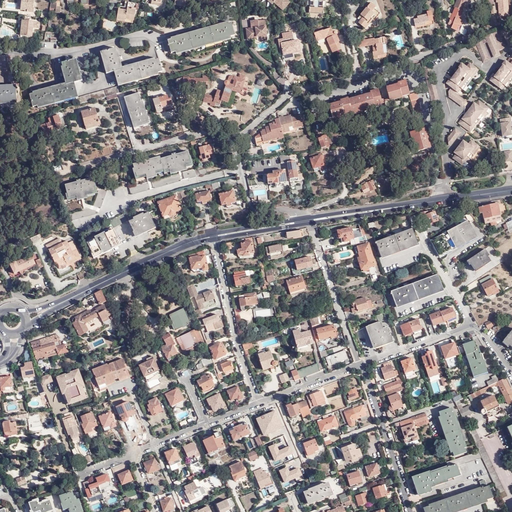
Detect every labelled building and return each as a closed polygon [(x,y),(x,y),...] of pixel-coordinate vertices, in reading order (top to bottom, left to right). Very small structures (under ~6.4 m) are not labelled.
[(23,0),(23,2),(22,10),(29,11),(28,12),(36,13),(37,0),(23,0)] [(271,0),(275,3),(284,12),(292,3),(288,0),(271,0)] [(324,0),(312,0),(312,5),(311,5),(310,12),(324,13),(324,0)] [(457,31),(458,28),(460,28),(463,21),(460,20),(463,12),(461,11),(464,4),(468,6),(469,0),(456,0),(453,8),(454,9),(448,24),(453,26),(452,29),(457,31)] [(500,16),(509,15),(507,0),(503,0),(505,11),(499,12),(500,16)] [(134,21),(137,4),(132,3),(126,2),(125,7),(128,8),(132,8),(131,10),(128,9),(124,8),(123,10),(120,9),(117,20),(125,21),(125,20),(133,21),(134,21)] [(374,18),(375,19),(378,16),(373,12),(376,9),(377,8),(372,3),(366,9),(374,18)] [(360,24),(366,29),(375,19),(374,18),(366,9),(363,13),(367,17),(365,19),(360,24)] [(433,20),(431,13),(427,14),(417,16),(418,19),(414,20),(416,26),(425,24),(425,22),(433,20)] [(40,28),(41,22),(25,20),(24,35),(34,36),(34,27),(40,28)] [(257,20),(249,21),(250,28),(245,29),(246,39),(255,38),(255,37),(260,36),(261,40),(266,40),(264,20),(257,20)] [(230,36),(235,35),(231,22),(227,23),(226,21),(170,37),(170,38),(167,39),(171,52),(175,51),(176,53),(230,38),(230,36)] [(511,45),(511,35),(508,26),(476,40),(485,62),(488,61),(490,58),(487,55),(488,53),(485,50),(486,49),(483,46),(485,43),(488,42),(489,42),(491,43),(491,46),(494,47),(493,51),(496,52),(495,55),(498,57),(502,55),(500,50),(506,48),(501,44),(503,42),(499,39),(501,37),(505,35),(508,36),(508,40),(510,41),(509,46),(509,47),(511,45)] [(315,33),(318,42),(323,41),(328,39),(332,53),(342,49),(340,42),(341,42),(339,35),(339,34),(340,34),(340,33),(340,32),(339,32),(338,32),(338,31),(334,32),(332,28),(315,33)] [(283,47),(284,50),(285,55),(294,53),(302,52),(299,40),(283,44),(281,38),(278,39),(280,48),(283,47)] [(380,56),(385,56),(384,45),(383,40),(383,38),(383,39),(375,40),(375,39),(366,40),(367,46),(374,46),(375,59),(380,58),(380,56)] [(489,42),(495,58),(498,57),(495,55),(496,52),(493,51),(494,47),(491,46),(491,43),(489,42)] [(490,58),(488,61),(491,59),(485,43),(483,46),(486,49),(485,50),(488,53),(487,55),(490,58)] [(108,73),(115,71),(120,86),(160,74),(159,72),(164,71),(160,58),(156,59),(156,57),(123,67),(117,46),(101,51),(108,73)] [(8,55),(0,55),(0,83),(4,84),(4,68),(8,68),(8,55)] [(62,66),(67,82),(34,91),(34,92),(30,93),(34,106),(38,105),(39,107),(75,97),(79,96),(75,81),(83,79),(78,58),(63,62),(64,65),(62,66)] [(430,58),(423,61),(432,96),(434,95),(438,92),(434,87),(436,85),(433,81),(434,79),(432,76),(433,74),(430,71),(432,70),(430,67),(431,65),(428,62),(430,59),(430,58)] [(438,94),(430,60),(430,59),(428,62),(431,65),(430,67),(432,70),(430,71),(433,74),(432,76),(434,79),(433,81),(436,85),(434,87),(438,92),(434,95),(438,94)] [(511,63),(511,64),(506,60),(504,63),(504,64),(506,66),(496,79),(494,77),(491,81),(492,82),(501,89),(504,84),(506,86),(509,82),(511,78),(511,63)] [(475,73),(478,69),(477,68),(474,66),(470,63),(467,67),(463,63),(459,67),(460,68),(462,69),(453,81),(450,79),(447,83),(457,91),(460,87),(462,88),(466,84),(468,81),(472,77),(475,73)] [(506,66),(504,64),(494,77),(496,79),(506,66)] [(460,68),(453,78),(449,75),(447,77),(448,77),(450,79),(453,81),(462,69),(460,68)] [(189,79),(189,78),(183,77),(177,80),(177,87),(189,87),(189,85),(208,85),(208,76),(203,76),(203,79),(189,79)] [(245,80),(235,76),(233,81),(235,82),(233,85),(230,84),(230,83),(230,82),(229,81),(228,81),(227,81),(226,81),(225,82),(225,83),(225,84),(225,85),(226,86),(227,86),(223,96),(217,94),(215,97),(205,94),(203,101),(213,104),(212,106),(217,107),(218,103),(220,104),(221,101),(228,103),(232,92),(236,93),(241,95),(243,90),(242,89),(245,80)] [(257,78),(250,102),(257,104),(265,81),(257,78)] [(400,94),(407,91),(404,80),(396,83),(397,84),(386,87),(389,97),(382,98),(383,100),(389,98),(389,100),(393,99),(393,96),(400,94)] [(0,84),(0,103),(18,103),(17,84),(0,84)] [(77,105),(107,97),(117,94),(120,94),(118,86),(79,96),(75,97),(77,105)] [(384,104),(383,100),(381,100),(377,89),(370,91),(371,93),(348,99),(348,98),(341,100),(341,101),(330,104),(334,117),(338,116),(337,114),(344,112),(345,114),(352,112),(374,106),(374,105),(379,103),(379,105),(384,104)] [(461,102),(463,106),(467,101),(465,99),(452,89),(450,90),(450,96),(453,96),(454,100),(457,99),(459,103),(461,102)] [(221,101),(220,104),(231,108),(236,93),(232,92),(228,103),(221,101)] [(415,92),(408,94),(409,96),(412,106),(418,104),(415,92)] [(147,119),(139,93),(127,97),(135,123),(147,119)] [(168,104),(172,103),(172,102),(173,102),(173,100),(172,101),(171,98),(169,99),(168,96),(153,100),(155,109),(161,107),(169,105),(168,104)] [(482,117),(487,111),(490,107),(479,99),(475,103),(474,102),(471,106),(473,108),(469,114),(467,112),(462,118),(463,119),(460,122),(469,130),(472,126),(475,122),(477,124),(478,123),(482,117)] [(418,105),(412,107),(415,118),(422,117),(418,105)] [(374,106),(352,112),(353,114),(375,109),(374,107),(374,106)] [(98,122),(99,126),(101,125),(100,124),(102,123),(102,121),(101,121),(100,120),(99,120),(95,108),(82,112),(86,126),(98,122)] [(280,137),(286,136),(284,131),(284,129),(290,128),(289,126),(294,124),(294,127),(304,124),(301,112),(292,115),(291,113),(286,114),(285,113),(279,114),(279,116),(276,117),(277,121),(275,122),(275,120),(270,122),(271,124),(268,125),(268,126),(263,127),(263,129),(262,129),(262,130),(258,133),(256,136),(258,144),(269,141),(268,139),(268,138),(264,139),(264,137),(279,134),(280,136),(280,137)] [(58,116),(53,118),(54,121),(40,125),(44,135),(50,133),(49,132),(60,128),(58,122),(60,121),(58,116)] [(500,120),(502,138),(511,137),(510,127),(511,126),(510,118),(500,120)] [(422,126),(406,131),(411,151),(428,146),(422,126)] [(453,142),(454,137),(456,138),(457,133),(460,133),(461,131),(456,127),(448,137),(449,142),(453,142)] [(329,143),(327,134),(320,136),(319,135),(317,136),(321,148),(329,146),(328,143),(329,143)] [(476,148),(479,145),(476,142),(472,139),(469,143),(464,139),(463,139),(454,151),(456,153),(453,157),(456,159),(461,164),(465,159),(468,155),(470,157),(473,152),(476,148)] [(206,146),(200,147),(202,153),(200,153),(201,158),(203,158),(203,159),(210,157),(210,154),(215,153),(212,144),(211,142),(205,143),(206,146)] [(146,176),(146,178),(157,175),(156,173),(163,171),(164,173),(169,171),(170,174),(187,169),(186,167),(193,165),(190,155),(188,156),(187,150),(176,154),(175,152),(171,153),(171,155),(160,158),(159,156),(147,159),(147,158),(143,159),(143,160),(134,163),(135,168),(134,168),(137,179),(146,176)] [(291,160),(290,154),(280,155),(281,163),(287,162),(288,164),(287,165),(290,179),(291,179),(292,182),(299,180),(298,178),(299,177),(298,173),(296,163),(296,161),(290,162),(291,160)] [(319,157),(319,155),(310,158),(315,172),(320,170),(319,168),(326,165),(323,156),(319,157)] [(206,168),(198,170),(200,176),(208,174),(206,168)] [(275,183),(281,183),(286,182),(284,169),(273,171),(273,174),(268,175),(269,184),(275,183)] [(195,177),(200,176),(198,170),(183,174),(184,180),(188,179),(188,180),(195,178),(195,177)] [(179,176),(153,182),(155,189),(180,182),(179,176)] [(369,186),(370,189),(370,191),(376,188),(374,183),(375,182),(374,178),(367,181),(367,180),(365,181),(365,180),(361,181),(363,184),(360,185),(362,189),(369,186)] [(93,188),(97,187),(96,183),(95,183),(93,179),(83,182),(82,180),(78,181),(79,183),(66,186),(70,196),(77,194),(78,196),(88,194),(87,192),(94,190),(93,188)] [(211,185),(212,188),(213,190),(227,187),(225,181),(211,185)] [(149,184),(130,189),(132,195),(150,190),(149,184)] [(108,191),(101,189),(94,205),(102,207),(108,191)] [(233,191),(219,194),(222,205),(227,204),(228,207),(232,206),(232,203),(236,202),(233,191)] [(202,206),(207,205),(207,202),(206,201),(211,200),(210,192),(194,195),(197,204),(201,202),(201,204),(202,206)] [(197,204),(194,195),(193,196),(196,205),(201,204),(201,202),(197,204)] [(164,216),(182,210),(178,197),(167,201),(167,199),(159,202),(164,216)] [(492,205),(478,208),(480,214),(483,214),(486,224),(491,223),(491,225),(496,224),(496,222),(502,221),(497,202),(491,203),(492,205)] [(90,207),(68,213),(71,220),(96,214),(97,210),(90,207)] [(178,214),(183,213),(182,210),(164,216),(165,219),(168,218),(169,218),(170,218),(171,219),(173,219),(174,218),(176,218),(177,217),(178,216),(178,214)] [(454,215),(452,211),(444,216),(446,220),(454,215)] [(426,215),(425,212),(419,213),(424,227),(437,221),(434,212),(426,215)] [(133,236),(155,226),(150,213),(140,217),(139,215),(135,217),(136,219),(127,223),(133,236)] [(476,220),(472,213),(471,213),(448,227),(450,231),(451,233),(432,243),(439,256),(476,236),(470,224),(476,220)] [(114,245),(113,243),(116,242),(110,229),(126,221),(122,214),(107,222),(109,226),(105,228),(107,232),(100,235),(99,233),(95,235),(96,237),(87,241),(92,253),(95,251),(96,253),(100,251),(101,252),(110,248),(109,247),(114,245)] [(351,228),(337,230),(338,233),(336,233),(339,242),(341,241),(341,244),(350,242),(349,240),(354,239),(351,228)] [(412,230),(376,243),(381,258),(418,245),(412,230)] [(451,233),(450,231),(431,242),(432,243),(451,233)] [(43,243),(39,234),(30,238),(34,246),(43,243)] [(439,256),(438,256),(440,259),(478,239),(476,236),(439,256)] [(237,249),(239,255),(254,251),(252,237),(241,239),(241,241),(242,241),(243,243),(239,243),(240,249),(237,249)] [(59,245),(53,247),(52,243),(47,245),(55,264),(64,260),(66,266),(81,259),(73,240),(59,246),(59,245)] [(86,242),(93,257),(94,257),(92,253),(87,241),(86,242)] [(277,256),(282,255),(281,249),(280,245),(265,248),(266,254),(269,253),(270,258),(277,257),(277,256)] [(368,269),(375,267),(368,245),(354,248),(356,256),(359,255),(360,259),(362,264),(359,265),(361,271),(363,271),(363,273),(369,271),(368,269)] [(485,249),(467,260),(469,264),(471,263),(475,269),(490,259),(486,253),(487,252),(485,249)] [(205,255),(204,251),(196,253),(197,254),(195,254),(194,254),(193,254),(192,254),(192,255),(191,255),(190,256),(194,269),(202,267),(203,269),(203,270),(205,270),(209,269),(209,267),(211,267),(209,261),(211,260),(210,254),(205,255)] [(311,254),(300,256),(302,266),(306,265),(306,267),(313,266),(311,254)] [(333,264),(340,262),(338,254),(331,255),(333,264)] [(19,271),(23,269),(36,263),(33,257),(29,259),(28,256),(16,261),(10,263),(11,267),(10,267),(12,272),(14,271),(14,273),(19,271)] [(263,290),(270,289),(268,283),(265,272),(264,267),(260,268),(262,276),(263,276),(265,286),(262,286),(263,290)] [(83,270),(77,273),(81,280),(86,277),(83,270)] [(245,270),(234,272),(236,277),(234,277),(236,285),(234,288),(238,290),(239,288),(252,285),(251,279),(248,280),(245,270)] [(265,272),(268,283),(275,281),(272,270),(265,272)] [(437,274),(390,291),(397,308),(443,291),(437,274)] [(491,291),(497,289),(490,275),(479,280),(487,296),(492,293),(491,291)] [(302,276),(286,281),(290,295),(306,291),(302,276)] [(191,299),(194,297),(198,296),(195,289),(193,290),(192,287),(193,286),(193,284),(187,286),(191,299)] [(106,302),(101,290),(94,293),(100,305),(106,302)] [(203,294),(204,296),(206,303),(215,300),(212,291),(203,294)] [(256,293),(243,295),(244,298),(239,299),(240,309),(240,310),(241,311),(242,312),(243,312),(244,311),(245,311),(245,310),(245,309),(252,308),(251,305),(257,304),(256,293)] [(198,296),(194,297),(197,306),(198,306),(199,309),(199,310),(200,310),(205,308),(204,304),(206,303),(204,296),(200,297),(200,295),(198,296)] [(352,302),(354,306),(355,305),(356,307),(352,308),(353,313),(372,306),(371,302),(367,303),(365,297),(352,301),(352,302)] [(106,310),(103,305),(95,310),(96,311),(90,314),(89,311),(88,311),(73,319),(73,322),(78,334),(80,335),(87,332),(87,330),(85,325),(99,318),(101,321),(108,317),(104,311),(106,310)] [(173,324),(172,324),(174,331),(182,327),(183,328),(188,325),(187,323),(190,321),(185,308),(169,314),(173,324)] [(452,308),(440,312),(439,311),(437,312),(429,315),(432,324),(442,321),(443,322),(455,317),(452,308)] [(387,321),(392,320),(389,311),(377,315),(379,322),(386,319),(387,321)] [(204,315),(202,316),(200,317),(202,321),(204,326),(213,323),(214,322),(217,329),(223,327),(220,319),(219,320),(217,315),(206,319),(204,315)] [(319,324),(317,316),(309,319),(316,341),(319,341),(336,336),(334,331),(334,329),(333,326),(316,331),(314,326),(319,324)] [(493,318),(484,323),(487,328),(495,324),(493,318)] [(418,319),(401,326),(404,336),(413,333),(412,332),(421,328),(418,319)] [(386,326),(382,328),(380,321),(379,322),(367,325),(367,326),(365,327),(373,349),(393,342),(389,329),(386,326)] [(185,350),(199,343),(203,341),(197,330),(198,330),(198,329),(193,331),(193,332),(177,339),(179,344),(181,343),(185,350)] [(511,345),(511,329),(503,340),(509,345),(511,344),(511,345)] [(299,330),(293,332),(297,348),(314,344),(310,332),(301,334),(299,330)] [(163,337),(165,343),(169,341),(168,339),(171,337),(169,334),(163,337)] [(57,342),(55,335),(31,343),(34,352),(36,359),(37,359),(44,356),(45,358),(59,354),(59,355),(69,352),(67,344),(60,347),(58,342),(57,342)] [(173,340),(169,341),(165,343),(167,345),(162,348),(163,350),(162,350),(166,359),(177,353),(173,345),(175,344),(173,340)] [(473,341),(462,344),(473,378),(487,373),(483,360),(482,360),(479,348),(476,349),(473,341)] [(183,354),(200,346),(199,343),(185,350),(181,343),(179,344),(183,354)] [(210,348),(212,352),(215,360),(225,355),(225,354),(222,349),(220,343),(210,348)] [(440,356),(443,355),(445,359),(457,356),(453,344),(438,348),(440,356)] [(344,350),(327,357),(331,365),(347,359),(344,350)] [(268,368),(273,366),(274,366),(275,366),(276,365),(276,364),(276,363),(276,362),(275,361),(274,361),(273,362),(270,351),(265,353),(264,352),(263,352),(258,354),(260,360),(259,360),(263,369),(268,368)] [(426,354),(421,356),(422,358),(421,358),(426,371),(431,369),(432,370),(437,368),(430,351),(426,353),(426,354)] [(415,368),(417,367),(414,360),(413,360),(412,358),(401,362),(405,373),(416,370),(415,368)] [(155,359),(140,366),(145,377),(160,370),(155,359)] [(105,384),(128,375),(125,368),(123,369),(122,366),(124,365),(122,360),(109,365),(110,367),(108,368),(106,365),(91,371),(98,390),(106,387),(105,384)] [(222,365),(221,362),(215,364),(219,373),(224,372),(224,373),(234,369),(232,365),(234,365),(232,360),(222,365)] [(26,366),(22,366),(23,377),(28,376),(28,378),(34,377),(34,373),(35,373),(35,369),(33,369),(32,363),(26,364),(26,366)] [(315,364),(297,371),(300,378),(318,371),(315,364)] [(390,366),(384,368),(383,368),(385,375),(383,375),(385,380),(395,376),(398,375),(396,370),(393,371),(391,366),(390,366)] [(89,386),(82,367),(56,376),(67,406),(90,398),(86,387),(89,386)] [(295,380),(300,378),(297,371),(297,369),(291,371),(295,380)] [(279,374),(281,383),(289,380),(286,372),(279,374)] [(13,390),(12,377),(12,374),(0,375),(0,378),(1,379),(2,391),(3,391),(4,392),(5,392),(5,394),(15,393),(14,389),(13,390)] [(486,382),(488,386),(498,381),(495,375),(491,377),(492,379),(486,382)] [(204,392),(216,387),(214,382),(216,381),(214,377),(208,379),(207,376),(201,379),(202,380),(197,382),(200,387),(201,387),(204,392)] [(404,385),(401,377),(397,379),(397,381),(383,386),(385,392),(404,385)] [(511,393),(505,378),(503,379),(499,381),(488,386),(484,388),(468,396),(471,402),(478,398),(477,396),(485,393),(484,392),(498,385),(508,404),(511,402),(511,393)] [(40,396),(46,395),(41,383),(37,384),(40,394),(39,394),(40,396)] [(242,397),(236,383),(225,388),(230,400),(236,398),(237,400),(242,397)] [(392,411),(397,410),(403,408),(402,405),(398,392),(406,390),(404,385),(385,392),(390,406),(389,408),(389,409),(389,410),(390,411),(392,411)] [(165,395),(170,404),(183,398),(180,390),(178,391),(177,389),(165,395)] [(322,391),(307,396),(312,409),(320,405),(320,406),(323,404),(322,401),(325,400),(322,391)] [(220,395),(207,400),(212,412),(225,408),(220,395)] [(497,402),(495,399),(494,396),(477,404),(481,411),(482,411),(481,413),(483,415),(485,415),(485,413),(486,413),(488,417),(501,411),(497,402)] [(147,405),(149,409),(150,412),(152,416),(158,414),(157,413),(162,411),(156,398),(148,402),(149,404),(147,405)] [(183,398),(170,404),(171,406),(184,400),(183,398)] [(118,399),(110,402),(115,414),(118,413),(122,421),(123,421),(124,422),(125,422),(126,422),(126,421),(127,421),(127,420),(127,419),(130,418),(129,417),(131,417),(131,416),(130,414),(135,412),(132,406),(130,407),(128,402),(121,405),(118,399)] [(302,416),(310,412),(306,401),(292,406),(291,404),(284,406),(287,414),(289,414),(291,418),(301,414),(302,416)] [(463,408),(459,410),(463,418),(474,413),(470,405),(463,408)] [(362,406),(353,409),(356,418),(360,417),(360,418),(359,419),(360,420),(361,420),(362,421),(367,419),(362,406)] [(193,419),(198,418),(195,408),(189,409),(193,419)] [(352,419),(356,418),(353,409),(341,414),(344,423),(346,422),(347,424),(348,425),(349,426),(350,426),(351,426),(352,425),(353,425),(353,424),(353,423),(352,419)] [(439,414),(453,453),(465,449),(463,442),(464,441),(463,438),(462,439),(455,419),(457,419),(455,415),(454,416),(452,410),(439,414)] [(85,433),(92,430),(91,428),(97,425),(92,412),(81,416),(84,423),(82,424),(85,433)] [(103,428),(110,426),(111,428),(115,427),(110,412),(99,417),(103,428)] [(275,412),(265,416),(269,427),(279,422),(275,412)] [(413,424),(416,423),(428,420),(426,413),(412,418),(395,424),(397,430),(401,429),(402,432),(401,433),(405,444),(418,440),(413,424)] [(26,420),(28,432),(41,430),(39,418),(44,418),(44,414),(34,415),(33,414),(31,415),(32,416),(23,417),(23,420),(26,420)] [(328,414),(323,416),(324,418),(318,420),(322,430),(333,427),(337,425),(334,416),(329,418),(328,414)] [(5,432),(17,430),(15,418),(14,416),(8,417),(9,421),(3,422),(5,432)] [(79,432),(77,427),(75,421),(73,416),(68,418),(69,419),(67,420),(66,418),(63,420),(69,436),(71,435),(72,438),(79,436),(77,433),(79,432)] [(474,442),(481,439),(474,424),(467,427),(474,442)] [(242,427),(242,425),(238,426),(242,438),(250,434),(246,425),(242,427)] [(230,432),(234,441),(242,438),(238,426),(233,428),(234,430),(230,432)] [(213,450),(214,452),(225,447),(218,432),(214,434),(214,435),(215,436),(204,440),(203,441),(208,452),(213,450)] [(373,434),(366,436),(368,443),(375,441),(373,434)] [(254,439),(259,448),(263,446),(258,437),(254,439)] [(22,444),(24,451),(44,446),(43,440),(34,442),(32,438),(28,439),(29,443),(22,444)] [(306,455),(315,451),(319,449),(315,439),(304,444),(306,450),(304,451),(306,455)] [(474,442),(478,451),(481,456),(502,501),(508,498),(481,439),(474,442)] [(186,452),(184,452),(188,460),(190,459),(192,465),(198,462),(196,458),(200,456),(194,442),(184,447),(186,452)] [(357,457),(361,456),(358,450),(356,444),(352,445),(351,443),(346,445),(346,447),(345,447),(344,445),(340,447),(343,456),(340,458),(342,463),(350,460),(351,462),(358,459),(357,457)] [(213,450),(208,452),(210,455),(225,448),(225,447),(214,452),(213,450)] [(165,451),(169,463),(180,459),(179,454),(177,455),(175,449),(170,451),(169,450),(165,451)] [(255,451),(248,454),(251,461),(258,458),(255,451)] [(455,466),(481,456),(478,451),(447,462),(448,466),(431,473),(430,471),(414,477),(421,495),(432,491),(430,486),(458,475),(455,466)] [(17,452),(10,453),(14,469),(20,468),(17,452)] [(87,464),(93,461),(91,455),(85,457),(87,464)] [(144,463),(146,467),(147,470),(148,473),(158,468),(160,467),(159,464),(157,465),(154,459),(144,463)] [(239,479),(238,477),(245,473),(246,473),(241,462),(229,467),(235,481),(239,479)] [(377,464),(365,467),(368,478),(374,476),(376,476),(378,475),(378,474),(380,474),(377,464)] [(261,489),(265,488),(272,485),(269,477),(270,477),(269,473),(266,474),(265,471),(263,472),(262,469),(254,472),(261,489)] [(129,471),(118,475),(122,485),(131,482),(130,478),(132,477),(129,471)] [(356,483),(356,484),(361,482),(358,472),(346,475),(348,479),(346,479),(348,485),(356,483)] [(88,483),(84,484),(87,492),(90,491),(92,496),(102,493),(101,492),(109,490),(108,488),(112,487),(108,475),(96,480),(98,486),(90,488),(88,483)] [(200,497),(196,488),(200,486),(197,480),(185,485),(186,487),(185,488),(187,492),(185,492),(186,494),(185,495),(189,503),(190,502),(200,497)] [(481,488),(426,507),(427,511),(450,511),(491,498),(484,480),(479,482),(481,488)] [(328,484),(304,493),(308,502),(312,501),(313,503),(328,497),(328,495),(332,493),(328,484)] [(385,485),(372,489),(376,500),(387,496),(386,492),(387,492),(385,485)] [(200,497),(190,502),(191,505),(205,498),(200,486),(196,488),(200,497)] [(361,490),(348,494),(349,497),(351,501),(353,506),(356,505),(351,495),(361,492),(361,490)] [(69,507),(69,509),(70,511),(83,511),(79,500),(77,500),(76,501),(74,497),(73,492),(60,497),(64,509),(69,507)] [(366,493),(356,496),(360,506),(369,503),(366,493)] [(166,500),(160,502),(163,511),(164,511),(176,508),(173,500),(171,500),(171,499),(168,499),(168,498),(166,498),(166,500)] [(54,511),(55,511),(51,500),(42,503),(42,504),(40,505),(38,500),(30,503),(33,511),(54,511)] [(229,511),(226,503),(219,508),(220,511),(229,511)]
